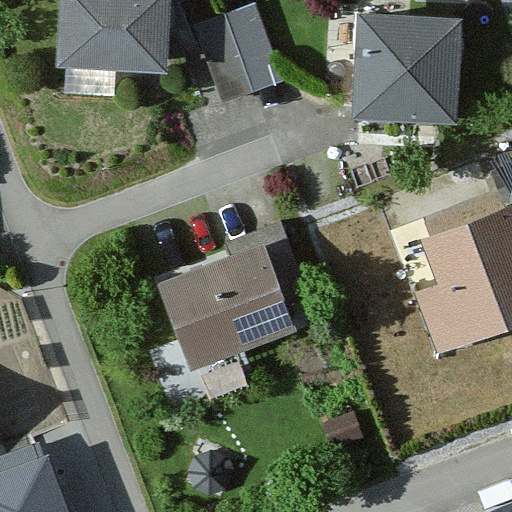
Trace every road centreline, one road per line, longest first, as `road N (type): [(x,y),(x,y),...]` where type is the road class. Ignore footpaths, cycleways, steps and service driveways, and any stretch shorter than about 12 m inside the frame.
road 1 (residential): [(136,511),(0,104)]
road 2 (unknown): [(48,250),(232,177)]
road 3 (residential): [(389,511),(511,466)]
